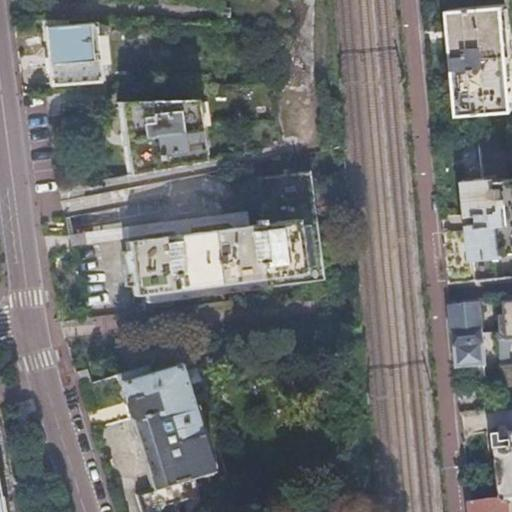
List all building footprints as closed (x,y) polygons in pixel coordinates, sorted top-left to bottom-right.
[(282,0),(282,25),(278,80),(307,84),(309,72),(302,71),(308,59),(303,52),(309,41),(302,35),(310,23),(303,16),(310,4),(306,0),(282,0)] [(511,70),(506,5),(449,10),(458,114),(511,109),(511,70)] [(90,22),(43,28),(50,83),(108,77),(104,36),(92,38),(90,22)] [(194,98),(116,101),(125,173),(202,160),(194,98)] [(449,285),(511,279),(511,178),(510,178),(506,140),(436,146),(449,285)] [(259,222),(126,241),(134,296),(273,278),(274,287),(324,280),(309,170),(253,178),(259,222)] [(448,301),(456,371),(486,367),(479,298),(448,301)] [(511,304),(503,305),(504,317),(498,318),(499,334),(498,334),(502,388),(511,387),(511,304)] [(142,363),(113,372),(149,487),(132,492),(138,511),(157,511),(155,506),(188,495),(185,484),(192,481),(189,472),(206,467),(173,362),(144,371),(142,363)] [(511,511),(511,408),(491,411),(499,503),(470,506),(470,511),(511,511)]
